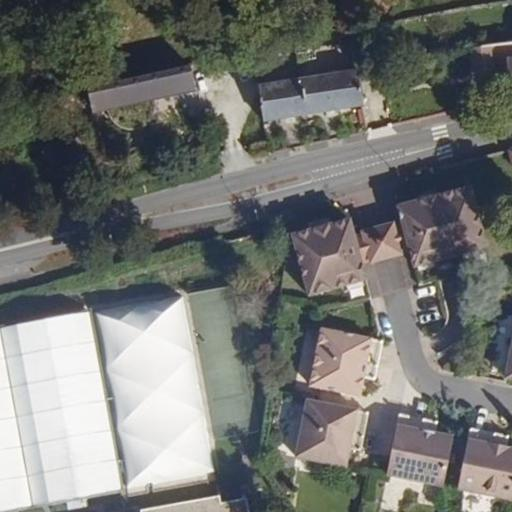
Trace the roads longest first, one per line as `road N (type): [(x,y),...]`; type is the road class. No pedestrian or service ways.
road 1 (tertiary): [(355,164),(0,254)]
road 2 (residential): [(355,164),(413,375),(511,399)]
road 3 (tertiary): [(511,125),(355,164)]
